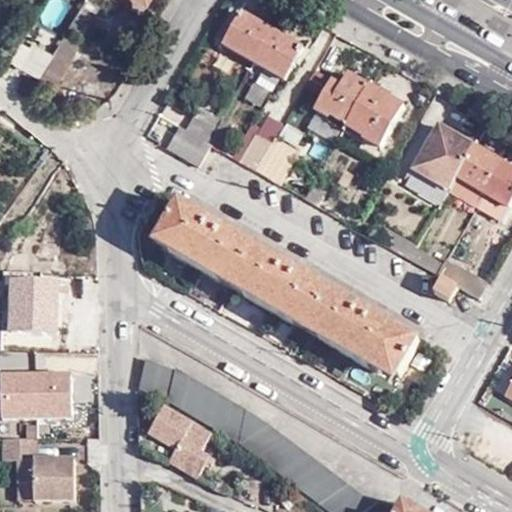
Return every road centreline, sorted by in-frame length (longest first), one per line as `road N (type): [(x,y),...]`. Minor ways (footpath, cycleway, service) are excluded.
road 1 (unknown): [(99,159),(183,178),(475,355)]
road 2 (residential): [(116,284),(415,457)]
road 3 (residential): [(116,284),(116,511)]
road 4 (residential): [(511,294),(415,457)]
road 5 (residential): [(198,0),(99,159)]
road 6 (tertiary): [(374,0),(511,82)]
road 7 (unknown): [(113,466),(239,511)]
road 8 (residential): [(99,159),(112,191),(116,284)]
